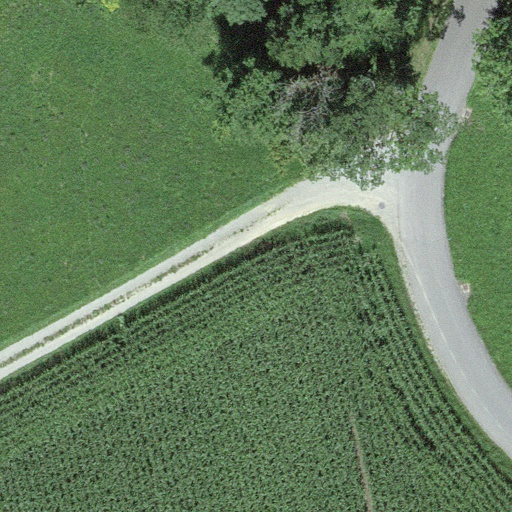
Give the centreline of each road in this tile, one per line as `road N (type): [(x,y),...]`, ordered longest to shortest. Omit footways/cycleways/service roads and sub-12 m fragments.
road 1 (track): [(419,159),(0,375)]
road 2 (unclassified): [(479,0),(419,159),(418,213),(454,339),(511,423)]
